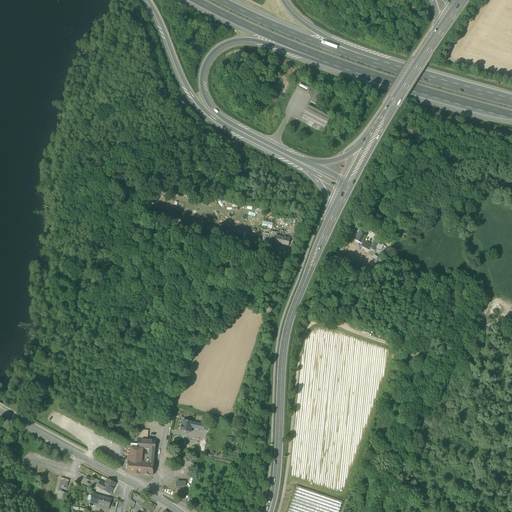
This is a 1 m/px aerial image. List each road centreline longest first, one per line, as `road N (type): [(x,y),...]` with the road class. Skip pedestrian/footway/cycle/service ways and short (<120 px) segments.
road 1 (track): [(278,511),(308,322),(417,353)]
road 2 (secondary): [(331,219),(285,337),(268,511)]
road 3 (motorway): [(231,127),(201,87),(208,57),(226,43),(261,41),(360,70)]
road 4 (motorway): [(424,78),(220,0)]
road 5 (unclassified): [(178,379),(196,347),(296,242)]
road 6 (motorway): [(193,0),(360,70)]
road 7 (motorway): [(424,78),(324,35),(282,0)]
road 8 (motorway): [(360,70),(511,114)]
road 9 (motorway): [(148,0),(192,97),(231,127)]
road 10 (secondary): [(0,411),(131,483)]
